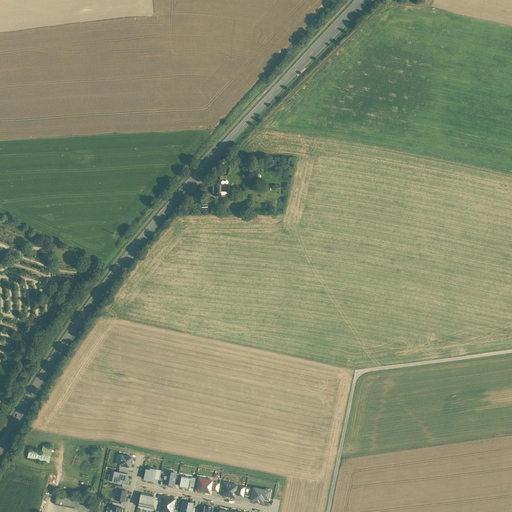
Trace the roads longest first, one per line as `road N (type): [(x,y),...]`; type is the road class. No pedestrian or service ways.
road 1 (secondary): [(361,0),(116,270),(0,449)]
road 2 (track): [(328,511),(356,371),(511,350)]
road 3 (residential): [(135,483),(271,511)]
